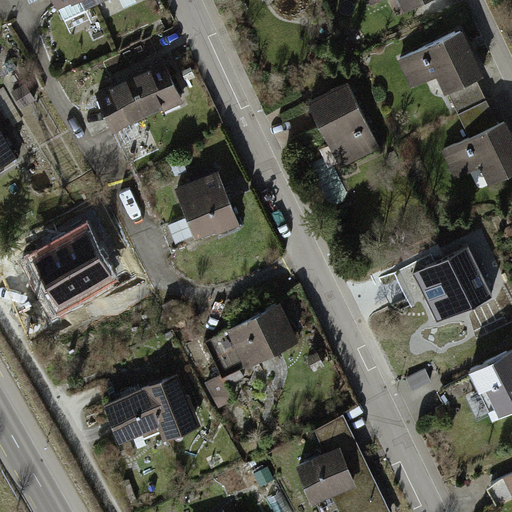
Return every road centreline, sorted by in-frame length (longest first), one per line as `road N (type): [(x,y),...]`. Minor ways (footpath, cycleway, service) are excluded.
road 1 (residential): [(189,0),(431,511)]
road 2 (residential): [(116,511),(0,311)]
